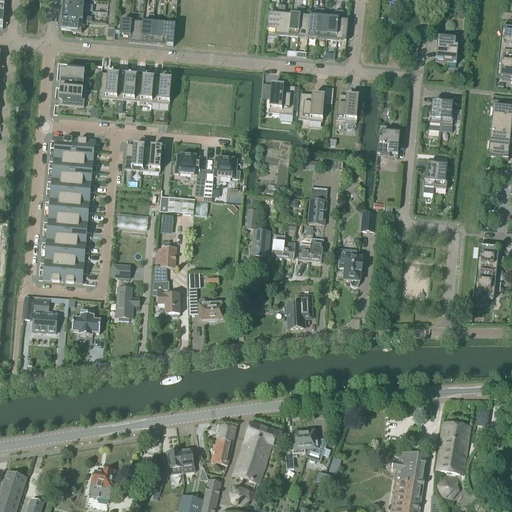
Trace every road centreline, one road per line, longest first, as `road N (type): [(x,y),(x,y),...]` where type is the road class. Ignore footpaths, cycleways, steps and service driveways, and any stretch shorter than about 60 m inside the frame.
road 1 (residential): [(0,447),(282,405),(511,390)]
road 2 (residential): [(0,385),(247,349),(443,334)]
road 3 (residential): [(116,134),(96,296),(25,289),(41,127)]
road 4 (residential): [(351,73),(47,46)]
road 5 (residential): [(443,334),(451,234),(402,219),(412,80)]
